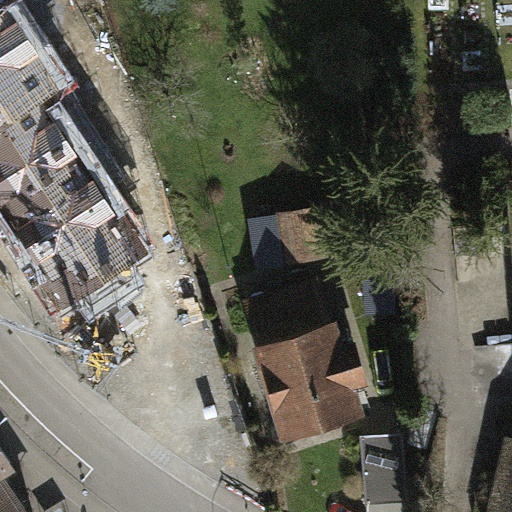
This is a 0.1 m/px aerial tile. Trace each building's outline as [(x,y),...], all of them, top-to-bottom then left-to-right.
[(0,195),(61,290),(135,242),(58,122),(67,115),(55,81),(11,12),(0,19),(0,195)] [(280,218),(286,258),(316,254),(309,214),(280,218)] [(287,430),(357,408),(349,382),(363,377),(353,344),(338,349),(318,285),(248,307),(287,430)] [(401,434),(363,437),(367,496),(405,493),(401,434)] [(511,511),(511,440),(509,440),(492,511),(511,511)] [(0,511),(20,511),(0,481),(0,469),(11,462),(0,445),(0,511)]
